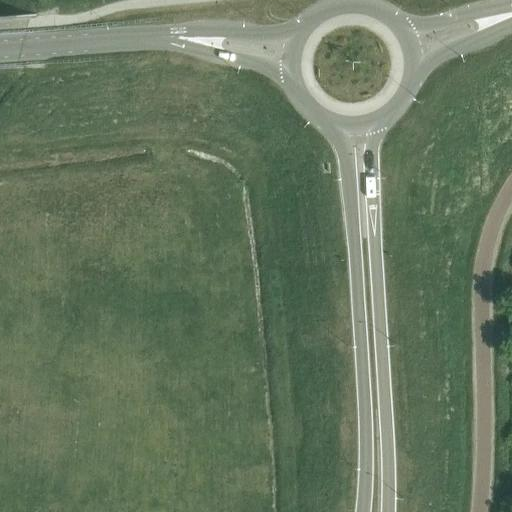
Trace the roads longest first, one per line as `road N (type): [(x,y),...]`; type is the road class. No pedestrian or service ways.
road 1 (trunk): [(388,511),(370,162),(378,123)]
road 2 (trunk): [(334,127),(351,203),(362,511)]
road 3 (unclassified): [(479,511),(480,278),(511,185)]
road 4 (secondary): [(0,47),(167,37)]
road 5 (secondary): [(298,30),(197,29),(167,37)]
road 6 (secondary): [(167,37),(287,73)]
